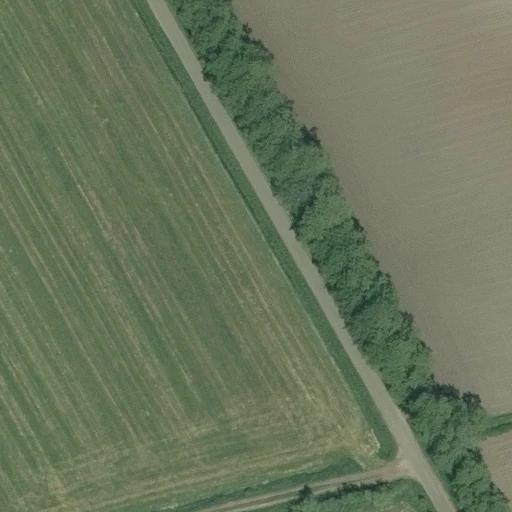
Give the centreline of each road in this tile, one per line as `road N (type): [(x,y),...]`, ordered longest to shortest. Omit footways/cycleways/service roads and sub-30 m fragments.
road 1 (residential): [(148,0),(437,511)]
road 2 (track): [(406,457),(201,511)]
